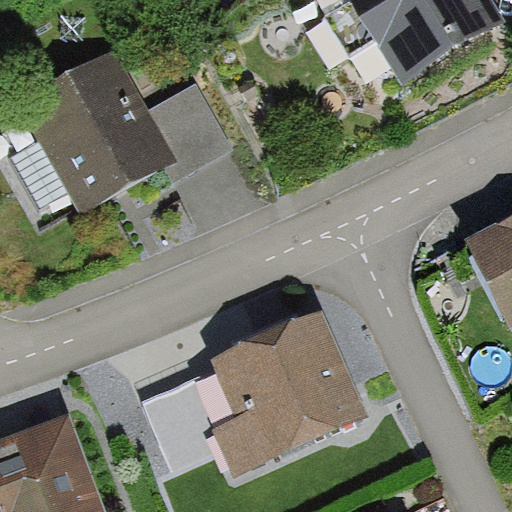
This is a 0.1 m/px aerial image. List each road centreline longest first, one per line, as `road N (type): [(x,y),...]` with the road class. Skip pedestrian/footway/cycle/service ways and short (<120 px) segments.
road 1 (residential): [(0,360),(353,230)]
road 2 (residential): [(468,511),(353,230)]
road 3 (residential): [(353,230),(511,139)]
